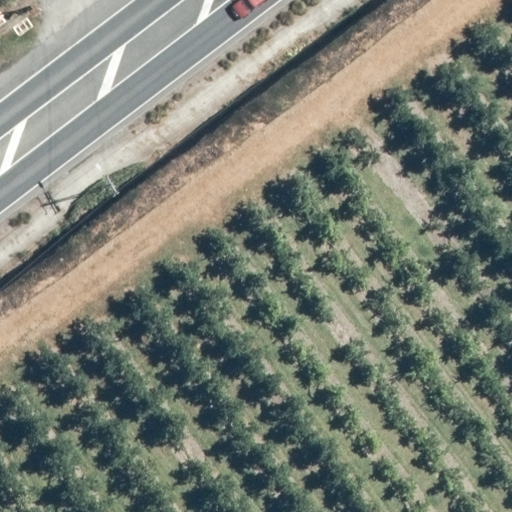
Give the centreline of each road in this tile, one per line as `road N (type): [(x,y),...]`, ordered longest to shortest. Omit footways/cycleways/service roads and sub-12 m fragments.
road 1 (secondary): [(274,0),(0,207)]
road 2 (secondary): [(0,127),(167,0)]
